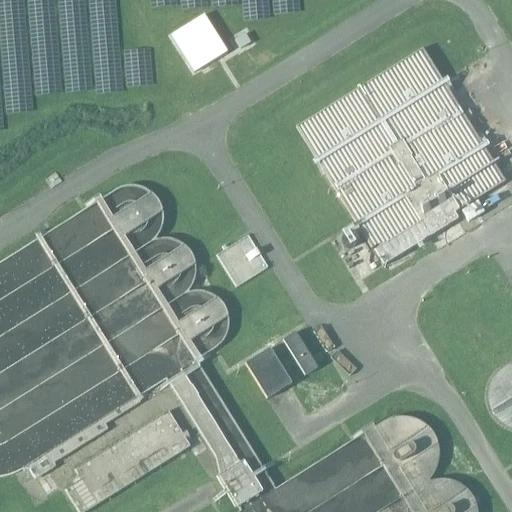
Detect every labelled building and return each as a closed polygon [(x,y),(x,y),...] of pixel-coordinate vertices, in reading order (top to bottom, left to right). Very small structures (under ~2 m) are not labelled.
[(204,17),(171,37),(194,74),(227,53),(204,17)] [(250,44),(244,35),(234,41),(240,50),(250,44)] [(295,127),(382,266),(428,237),(436,250),(511,202),(511,195),(421,49),(295,127)] [(246,238),(215,257),(235,290),(267,271),(246,238)] [(317,370),(294,334),(282,342),(305,378),(317,370)] [(266,400),(290,384),(269,350),(245,366),(266,400)] [(489,388),(487,398),(489,408),(493,417),(501,425),(508,429),(511,429),(511,366),(510,367),(498,373),(493,379),(489,388)] [(79,481),(63,491),(76,511),(86,511),(189,448),(167,412),(73,471),(79,481)] [(46,456),(26,468),(34,480),(53,468),(46,456)] [(450,494),(433,505),(437,511),(440,511),(456,502),(450,494)]
